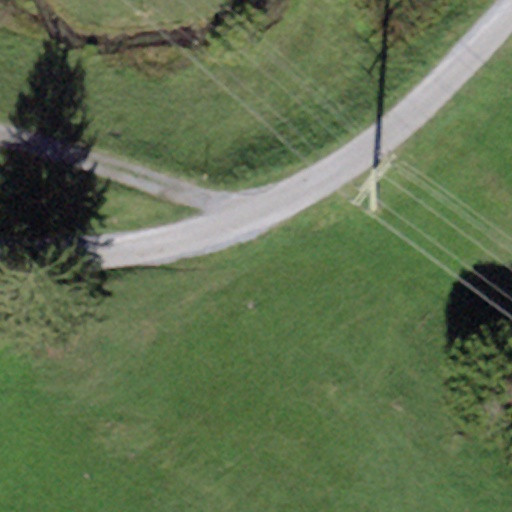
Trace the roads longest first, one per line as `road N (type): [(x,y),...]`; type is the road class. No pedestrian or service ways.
road 1 (unclassified): [(510,0),(392,131),(261,220),(159,250),(0,265)]
road 2 (track): [(261,220),(0,139)]
